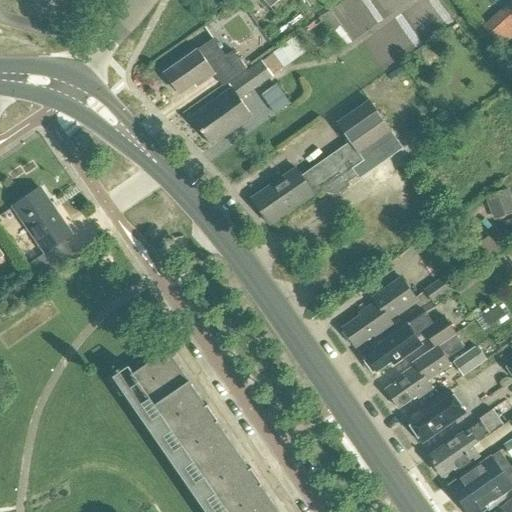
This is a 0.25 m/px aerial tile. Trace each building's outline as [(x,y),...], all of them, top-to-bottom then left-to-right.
[(381,0),(369,10),(379,22),(397,6),(391,0),(381,0)] [(511,0),(498,12),(511,27),(511,0)] [(288,65),(306,52),(296,39),(278,52),(288,65)] [(214,40),(166,74),(173,85),(173,88),(176,93),(179,93),(180,95),(200,82),(202,85),(215,75),(224,87),(247,71),(234,52),(226,58),(214,40)] [(263,62),(229,86),(239,100),(273,76),(263,62)] [(228,100),(231,97),(229,94),(193,119),(210,143),(225,133),(227,136),(245,123),(228,100)] [(302,178),(297,170),(253,200),(271,226),(322,191),(323,193),(338,196),(351,187),(348,183),(358,177),(353,170),(364,162),(359,154),(391,132),(370,103),(338,126),(350,144),(302,178)] [(487,196),(495,218),(511,212),(511,192),(510,187),(487,196)] [(72,235),(41,189),(14,208),(45,254),(72,235)] [(502,251),(491,235),(474,248),(485,263),(502,251)] [(424,289),(433,301),(452,287),(443,276),(424,289)] [(363,313),(362,317),(344,329),(357,348),(375,335),(378,336),(395,324),(392,321),(419,301),(404,279),(376,298),(379,302),(363,313)] [(484,316),(492,326),(511,311),(511,307),(508,303),(503,306),(501,304),(484,316)] [(379,351),(365,360),(375,374),(393,362),(395,365),(424,345),(418,338),(429,330),(441,346),(457,334),(437,305),(377,348),(379,351)] [(405,377),(387,391),(400,409),(419,396),(421,398),(434,388),(429,380),(452,364),(448,358),(465,346),(457,334),(416,363),(418,365),(404,376),(405,377)] [(478,346),(454,363),(465,377),(488,361),(478,346)] [(131,377),(224,511),(279,511),(169,351),(131,377)] [(409,421),(424,443),(467,413),(452,391),(409,421)] [(481,422),(429,457),(442,477),(454,468),(456,472),(478,456),(472,448),(503,426),(492,410),(479,419),(481,422)] [(511,467),(505,457),(504,458),(501,454),(451,487),(467,511),(486,511),(488,511),(487,510),(511,492),(511,467)] [(511,511),(511,502),(497,511),(511,511)]
